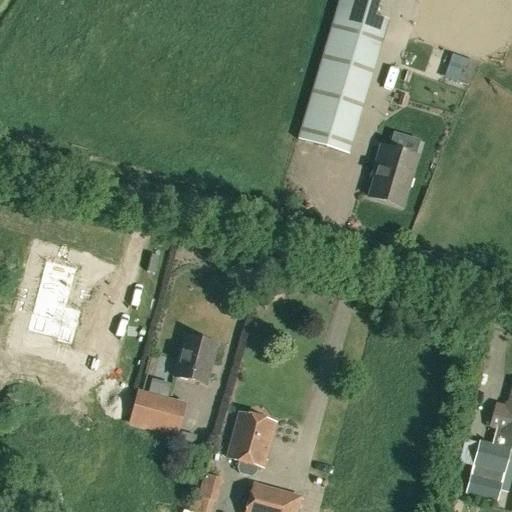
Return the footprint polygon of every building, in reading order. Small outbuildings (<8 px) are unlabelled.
[(348,155),(388,20),(375,17),(380,0),(340,0),(298,140),(348,155)] [(463,59),(455,83),(466,87),(474,63),(463,59)] [(401,95),(397,106),(404,108),(407,97),(401,95)] [(402,207),(416,158),(381,147),(374,170),(377,171),(369,198),(402,207)] [(28,274),(12,319),(39,327),(38,337),(56,342),(63,321),(46,314),(59,283),(28,274)] [(205,385),(216,344),(185,336),(174,377),(205,385)] [(177,438),(187,403),(137,390),(127,425),(177,438)] [(497,429),(492,447),(481,444),(468,493),(497,501),(510,452),(511,452),(511,392),(507,410),(496,407),(491,427),(497,429)] [(262,468),(274,423),(239,414),(227,459),(239,462),(237,469),(239,475),(251,478),(255,474),(257,466),(262,468)] [(181,432),(179,440),(181,441),(194,444),(196,436),(181,432)] [(216,502),(222,479),(204,474),(197,497),(216,502)] [(296,511),(300,497),(254,485),(246,511),(296,511)]
